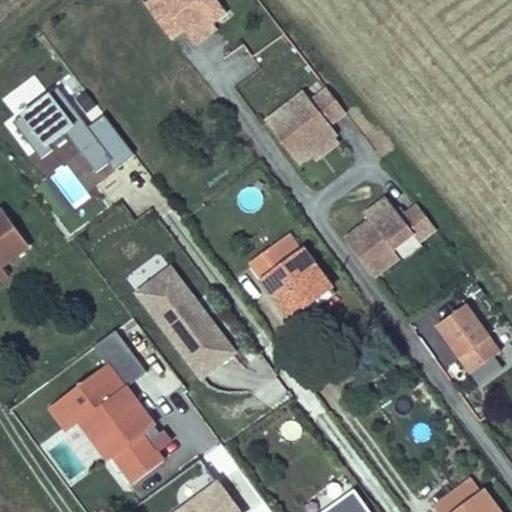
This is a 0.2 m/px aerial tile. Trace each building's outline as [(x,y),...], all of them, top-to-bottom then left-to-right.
[(225,12),(216,0),(151,0),(144,6),(169,39),(182,30),(189,39),(225,12)] [(193,45),(215,28),(212,23),(189,39),(193,45)] [(60,88),(14,122),(42,159),(55,150),(51,145),(67,133),(97,173),(110,164),(115,171),(136,155),(106,115),(89,127),(60,88)] [(337,135),(330,126),(345,113),(327,89),(311,102),(304,93),(265,122),(298,165),(337,135)] [(316,160),(337,143),(333,138),(312,155),(316,160)] [(393,251),(413,236),(419,243),(436,231),(417,207),(401,219),(386,199),(364,216),(369,222),(345,241),(374,279),(399,259),(393,251)] [(0,267),(26,248),(0,212),(0,267)] [(290,237),(254,263),(266,279),(263,281),(289,317),(330,287),(304,251),(301,253),(290,237)] [(234,353),(171,270),(138,294),(202,378),(234,353)] [(499,355),(463,305),(433,327),(468,376),(499,355)] [(110,367),(126,391),(148,377),(131,352),(118,334),(97,349),(110,367)] [(156,434),(126,391),(110,367),(50,408),(66,433),(78,425),(108,467),(113,464),(130,488),(161,467),(156,459),(173,447),(165,435),(157,440),(154,435),(156,434)] [(499,511),(485,492),(483,493),(473,480),(435,508),(437,511),(499,511)] [(238,511),(218,484),(179,511),(238,511)] [(367,511),(355,495),(331,511),(367,511)]
